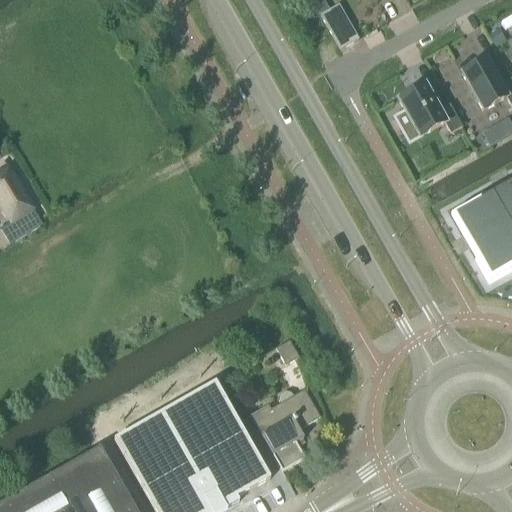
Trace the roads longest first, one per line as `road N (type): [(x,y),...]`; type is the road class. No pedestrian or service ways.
road 1 (tertiary): [(219,0),(427,378)]
road 2 (tertiary): [(466,358),(432,313),(253,0)]
road 3 (residential): [(331,82),(477,0)]
